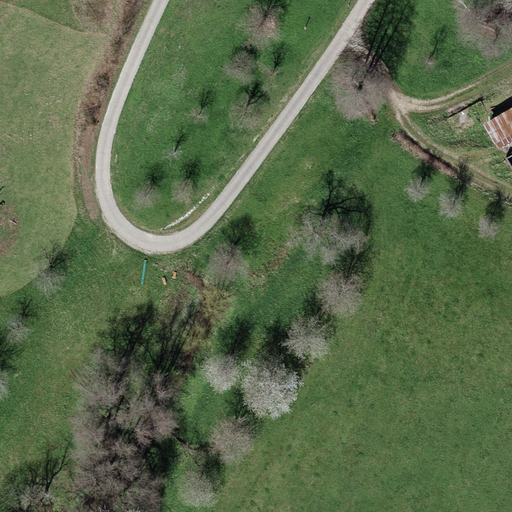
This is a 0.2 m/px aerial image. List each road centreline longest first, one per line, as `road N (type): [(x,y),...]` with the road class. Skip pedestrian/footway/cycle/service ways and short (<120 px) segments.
road 1 (track): [(156,0),(105,119),(96,172),(103,211),(142,246),(169,245),(207,215),(361,0)]
road 2 (track): [(511,64),(460,92),(407,107),(389,97),(343,27)]
road 3 (track): [(511,194),(403,134),(389,97)]
